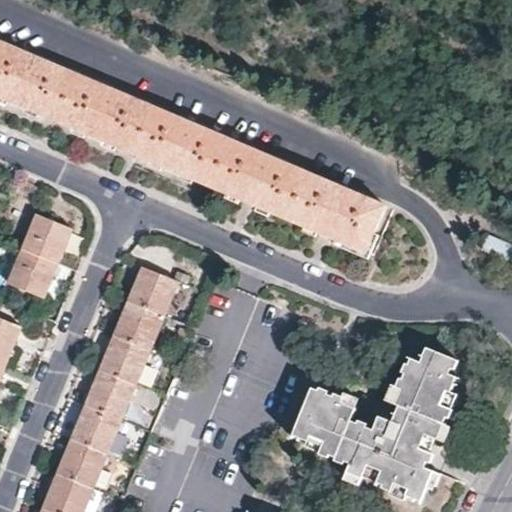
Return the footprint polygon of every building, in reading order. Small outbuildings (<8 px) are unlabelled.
[(366,252),(385,206),(357,194),(68,72),(5,44),(0,42),(0,96),(58,122),(134,153),(246,201),(328,235),(366,252)] [(38,215),(24,249),(59,263),(67,244),(73,230),(38,215)] [(482,250),(506,260),(509,252),(511,245),(488,235),(482,250)] [(59,263),(24,249),(10,283),(44,298),(51,281),(59,263)] [(131,300),(165,314),(179,282),(144,268),(138,283),(131,300)] [(151,348),(165,314),(131,300),(124,318),(117,334),(151,348)] [(0,366),(5,369),(23,326),(0,316),(0,366)] [(110,351),(103,369),(137,383),(151,348),(117,334),(110,351)] [(428,440),(437,419),(442,420),(445,412),(434,407),(441,391),(445,393),(451,379),(444,376),(447,368),(449,369),(454,359),(424,346),(415,364),(407,360),(404,368),(399,366),(395,373),(400,375),(398,382),(393,380),(389,387),(396,391),(389,405),(394,407),(386,425),(370,418),(364,433),(357,430),(359,426),(355,424),(350,422),(349,426),(342,423),(348,408),(336,403),(337,400),(329,397),(328,400),(319,396),(321,393),(311,389),(311,392),(305,390),(286,433),(302,440),(305,434),(320,440),(313,456),(324,460),(325,458),(331,460),(330,462),(338,466),(339,464),(345,467),(343,472),(355,478),(361,465),(376,472),(372,481),(378,484),(376,487),(384,490),(387,484),(400,489),(397,496),(411,502),(423,475),(415,472),(419,465),(422,466),(426,457),(412,450),(419,436),(428,440)] [(95,387),(89,403),(123,417),(137,383),(103,369),(95,387)] [(123,417),(89,403),(81,421),(74,438),(108,452),(123,417)] [(95,486),(108,452),(74,438),(68,454),(61,471),(95,486)] [(55,486),(47,505),(63,511),(83,511),(95,486),(61,471),(55,486)]
